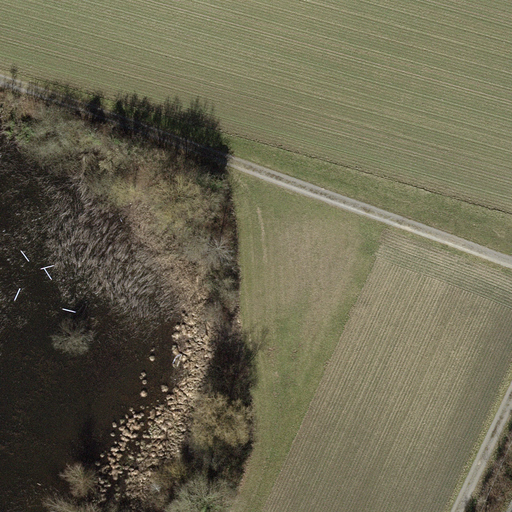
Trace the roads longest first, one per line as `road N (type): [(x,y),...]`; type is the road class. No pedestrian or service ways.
road 1 (track): [(511,269),(268,172),(0,81)]
road 2 (track): [(459,511),(511,401)]
